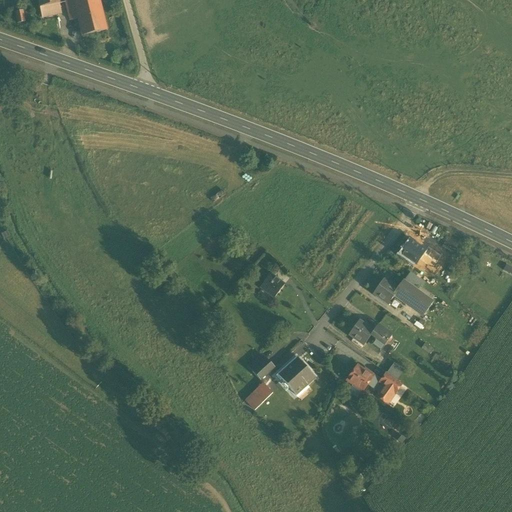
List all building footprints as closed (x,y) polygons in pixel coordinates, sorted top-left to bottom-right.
[(37,0),(40,8),(42,18),(61,14),(59,5),(58,0),(37,0)] [(77,20),(81,37),(107,31),(99,0),(73,0),(71,0),(72,1),(65,3),(70,21),(77,20)] [(15,13),(18,24),(25,22),(23,11),(15,13)] [(0,80),(0,81),(9,84),(11,78),(0,74),(0,80)] [(0,82),(0,90),(9,93),(12,85),(9,84),(0,81),(0,82)] [(401,255),(416,265),(426,250),(421,247),(420,248),(410,242),(401,255)] [(511,268),(506,265),(503,271),(511,275),(511,268)] [(403,283),(430,303),(434,297),(421,288),(425,283),(410,273),(403,283)] [(267,292),(275,298),(285,285),(280,282),(271,275),(260,288),(266,293),(267,292)] [(373,295),(388,305),(394,297),(399,290),(398,289),(394,286),(393,287),(383,281),(373,295)] [(394,297),(421,316),(430,303),(403,283),(398,289),(399,290),(394,297)] [(363,345),(370,335),(373,331),(367,327),(367,329),(357,322),(348,335),(363,345)] [(377,325),(373,331),(370,335),(375,339),(372,343),(382,350),(392,336),(377,325)] [(390,347),(395,351),(400,343),(395,340),(390,347)] [(434,350),(425,344),(421,349),(430,356),(434,350)] [(248,367),(253,372),(267,360),(262,354),(248,367)] [(278,376),(296,396),(316,379),(297,359),(278,376)] [(253,372),(260,381),(274,368),(267,360),(253,372)] [(353,383),(362,390),(366,385),(374,375),(375,374),(370,370),(368,372),(357,364),(348,377),(354,381),(353,383)] [(393,364),(386,374),(396,381),(403,371),(393,364)] [(401,384),(396,381),(386,374),(381,381),(379,383),(384,386),(378,394),(377,396),(388,403),(401,384)] [(381,381),(374,375),(366,385),(378,394),(384,386),(379,383),(381,381)] [(245,401),(255,411),(273,394),(263,383),(245,401)] [(362,390),(353,383),(348,389),(358,396),(362,390)] [(364,473),(357,471),(355,478),(362,481),(364,473)]
